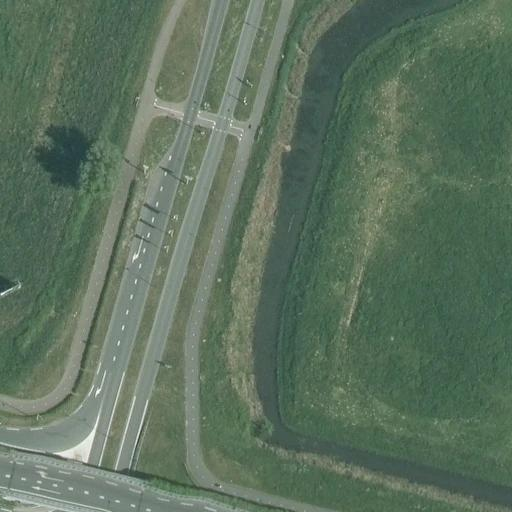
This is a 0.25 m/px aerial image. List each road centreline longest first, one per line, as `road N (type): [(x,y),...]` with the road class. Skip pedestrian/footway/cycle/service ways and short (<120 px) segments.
road 1 (unclassified): [(143,389),(258,0)]
road 2 (unclassified): [(220,0),(114,382)]
road 3 (trunk): [(135,511),(0,479)]
road 4 (motorway): [(114,382),(62,435),(0,438)]
road 5 (trunk): [(114,382),(72,511)]
road 6 (trunk): [(111,511),(143,389)]
